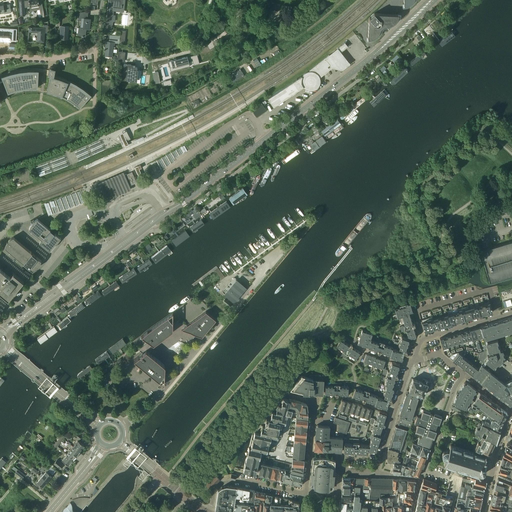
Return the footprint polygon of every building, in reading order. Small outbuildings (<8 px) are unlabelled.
[(23,0),(18,0),(20,16),(24,15),(24,8),(24,6),(27,5),(27,7),(39,5),(37,0),(28,0),(29,0),(24,1),(23,0)] [(108,6),(106,19),(109,19),(109,21),(114,21),(115,16),(112,15),(113,9),(123,11),(124,0),(108,0),(107,6),(108,6)] [(0,12),(4,12),(4,14),(11,13),(9,4),(3,5),(0,5),(0,12)] [(90,19),(86,18),(87,11),(79,12),(78,20),(81,20),(80,28),(78,27),(77,35),(82,36),(83,36),(85,36),(86,29),(89,29),(90,19)] [(398,15),(398,14),(374,13),(369,18),(367,39),(368,39),(369,39),(370,38),(371,38),(372,38),(373,38),(374,37),(375,37),(375,36),(376,36),(377,35),(378,34),(378,33),(379,33),(379,32),(380,31),(380,30),(380,29),(381,29),(381,28),(382,27),(383,26),(384,26),(385,26),(386,25),(387,25),(388,25),(389,25),(390,25),(391,24),(392,24),(393,23),(394,23),(394,22),(395,22),(396,21),(396,20),(397,19),(397,18),(398,17),(398,16),(398,15)] [(42,28),(28,27),(28,32),(37,32),(36,42),(43,42),(44,32),(47,33),(47,25),(42,25),(42,28)] [(68,26),(60,26),(60,39),(67,39),(68,26)] [(0,27),(0,35),(13,37),(12,29),(0,27)] [(438,41),(440,44),(453,34),(451,31),(438,41)] [(109,42),(105,41),(104,49),(105,49),(105,55),(112,56),(113,49),(114,49),(115,46),(114,46),(114,42),(109,42)] [(348,47),(347,46),(344,42),(336,49),(340,53),(348,47)] [(412,66),(426,55),(423,51),(409,63),(412,66)] [(320,79),(320,78),(334,67),(332,59),(329,55),(309,70),(309,71),(308,71),(308,72),(307,72),(306,72),(305,73),(304,74),(303,74),(303,75),(302,76),(302,77),(301,76),(268,98),(273,107),(303,87),(304,88),(305,89),(306,89),(307,90),(309,90),(310,90),(312,90),(314,90),(315,89),(317,88),(318,87),(319,86),(319,84),(320,83),(320,81),(320,79)] [(187,56),(168,61),(171,71),(190,66),(187,56)] [(261,64),(257,58),(253,61),(257,67),(261,64)] [(123,75),(123,80),(126,80),(129,81),(130,78),(136,79),(137,77),(137,75),(137,71),(138,70),(136,70),(137,68),(137,67),(133,67),(133,65),(131,65),(124,64),(123,75)] [(47,91),(47,93),(49,94),(54,95),(56,96),(60,97),(62,98),(67,101),(68,102),(73,104),(74,106),(78,109),(79,108),(88,99),(89,97),(90,97),(90,96),(91,95),(87,92),(83,89),(80,87),(76,84),(72,82),(68,80),(64,79),(60,77),(53,76),(54,74),(55,70),(55,68),(52,68),(50,67),(50,68),(49,70),(49,71),(49,73),(48,75),(51,75),(50,77),(47,91)] [(393,86),(409,71),(405,67),(389,82),(393,86)] [(0,101),(1,101),(4,100),(6,99),(7,98),(9,96),(10,96),(13,95),(16,94),(19,94),(22,93),(23,93),(25,92),(28,92),(30,92),(31,92),(37,92),(40,92),(42,93),(43,93),(44,93),(47,93),(47,91),(50,77),(51,75),(48,75),(49,73),(49,71),(49,70),(45,70),(43,70),(41,69),(37,69),(33,69),(29,69),(24,70),(19,70),(15,71),(10,72),(5,74),(2,75),(0,75),(0,101)] [(240,69),(229,76),(233,83),(244,75),(240,69)] [(368,100),(370,103),(388,89),(386,86),(368,100)] [(342,121),(369,99),(365,95),(339,118),(342,121)] [(356,115),(368,105),(365,102),(353,112),(356,115)] [(266,110),(262,103),(252,110),(257,117),(266,110)] [(345,125),(354,117),(351,114),(342,122),(345,125)] [(337,119),(322,129),(324,132),(339,122),(337,119)] [(323,136),(319,131),(299,146),(303,151),(323,136)] [(156,161),(161,169),(174,161),(173,159),(183,153),(182,151),(183,150),(181,147),(156,161)] [(298,147),(282,159),(284,162),(300,150),(298,147)] [(270,181),(273,182),(281,166),(278,164),(270,181)] [(268,167),(257,189),(261,191),(272,169),(268,167)] [(96,187),(101,198),(107,196),(116,192),(117,192),(129,187),(128,186),(130,186),(137,183),(132,172),(125,175),(104,184),(103,183),(101,183),(98,184),(99,186),(96,187)] [(101,183),(103,183),(104,184),(125,175),(124,173),(101,183)] [(257,176),(247,195),(250,197),(260,177),(257,176)] [(116,192),(107,196),(108,200),(131,190),(130,186),(128,186),(129,187),(117,192),(116,192)] [(242,189),(229,198),(233,203),(245,194),(242,189)] [(231,205),(227,200),(210,212),(214,217),(231,205)] [(49,228),(48,226),(44,217),(38,219),(37,218),(37,219),(36,220),(35,220),(34,221),(33,222),(32,222),(32,223),(31,224),(31,225),(30,226),(30,227),(29,228),(29,229),(41,239),(39,242),(49,250),(57,242),(57,241),(57,236),(57,235),(56,234),(49,228)] [(201,220),(199,217),(187,226),(189,228),(201,220)] [(189,235),(185,230),(172,240),(176,245),(189,235)] [(41,260),(13,237),(12,237),(11,238),(10,239),(9,239),(9,240),(8,241),(7,242),(6,243),(6,244),(5,245),(5,246),(4,247),(32,271),(41,260)] [(511,241),(489,248),(486,249),(483,250),(480,251),(489,282),(511,275),(511,241)] [(169,250),(166,246),(153,256),(157,260),(169,250)] [(152,264),(149,260),(137,268),(140,272),(152,264)] [(13,273),(9,277),(0,268),(0,286),(1,287),(0,287),(0,293),(8,300),(20,285),(23,281),(13,273)] [(119,278),(120,281),(135,273),(134,270),(119,278)] [(234,302),(246,288),(234,278),(222,291),(234,302)] [(101,291),(103,294),(117,284),(115,281),(101,291)] [(178,299),(181,304),(197,293),(194,288),(178,299)] [(101,295),(98,291),(86,300),(89,304),(101,295)] [(217,294),(209,303),(215,308),(223,300),(217,294)] [(232,305),(225,299),(223,301),(230,307),(232,305)] [(489,301),(484,302),(487,313),(492,312),(490,303),(490,302),(489,301)] [(413,312),(412,307),(411,303),(410,302),(404,304),(405,304),(399,306),(400,307),(394,308),(396,312),(397,318),(402,317),(410,314),(410,313),(413,312)] [(484,304),(479,305),(482,315),(483,315),(487,313),(484,302),(484,303),(484,304)] [(82,305),(68,313),(70,317),(84,308),(82,305)] [(479,305),(474,307),(477,316),(482,315),(479,305)] [(468,306),(463,307),(466,320),(471,318),(468,306)] [(468,306),(471,318),(477,316),(474,307),(473,307),(469,308),(468,306)] [(463,307),(458,309),(461,321),(466,320),(463,307)] [(458,311),(453,313),(456,323),(459,322),(461,321),(458,309),(457,309),(458,311)] [(206,311),(187,325),(181,329),(196,334),(202,336),(216,319),(206,311)] [(173,331),(173,323),(171,321),(173,320),(173,312),(141,336),(149,342),(153,345),(173,331)] [(453,313),(448,314),(451,324),(456,323),(453,313)] [(413,324),(410,314),(402,317),(404,325),(400,326),(400,329),(415,325),(414,324),(413,324)] [(445,315),(443,316),(446,326),(451,324),(448,314),(445,315)] [(443,316),(437,317),(440,327),(446,326),(443,316)] [(477,370),(472,376),(489,389),(491,391),(492,392),(510,406),(511,404),(511,395),(511,394),(511,393),(511,316),(480,326),(483,336),(484,339),(485,339),(486,338),(491,337),(492,336),(497,335),(499,334),(507,332),(509,331),(511,330),(511,380),(504,385),(500,381),(499,380),(497,379),(480,366),(477,370)] [(70,320),(67,317),(58,325),(60,328),(70,320)] [(432,317),(426,318),(430,330),(435,329),(432,317)] [(432,317),(435,329),(440,327),(437,317),(433,319),(432,317)] [(424,319),(421,320),(425,332),(430,330),(426,318),(424,319)] [(188,345),(192,340),(196,334),(181,329),(187,325),(176,321),(173,323),(173,331),(153,345),(149,342),(138,350),(142,353),(146,350),(165,365),(165,373),(176,359),(166,351),(179,341),(188,345)] [(417,337),(414,328),(414,327),(414,326),(415,326),(415,325),(400,329),(401,332),(406,330),(407,334),(406,337),(409,339),(417,337)] [(477,327),(475,328),(478,340),(478,338),(483,336),(480,326),(477,327)] [(40,342),(56,331),(54,327),(37,339),(40,342)] [(472,329),(469,329),(473,341),(478,340),(475,328),(472,329)] [(362,329),(357,344),(368,347),(368,348),(371,340),(373,333),(362,329)] [(467,330),(464,331),(468,343),(468,342),(472,340),(473,342),(473,341),(469,329),(467,330)] [(462,332),(460,332),(463,344),(468,343),(464,331),(462,332)] [(457,333),(455,334),(458,343),(462,342),(463,344),(460,332),(457,333)] [(406,350),(409,339),(406,337),(401,336),(397,349),(404,352),(405,352),(406,352),(407,351),(406,351),(406,350)] [(442,338),(440,338),(441,343),(441,344),(442,344),(443,350),(446,350),(448,349),(445,337),(442,337),(442,338)] [(343,357),(352,344),(351,344),(350,344),(350,345),(341,339),(336,346),(344,351),(341,355),(343,357)] [(379,353),(383,340),(378,339),(377,342),(371,340),(368,348),(372,349),(372,350),(374,351),(374,350),(378,351),(378,352),(378,353),(379,353)] [(123,340),(110,350),(113,354),(126,345),(123,340)] [(402,360),(404,352),(397,349),(392,348),(393,347),(386,345),(387,342),(383,340),(379,353),(380,353),(380,352),(384,353),(383,354),(385,355),(386,354),(390,355),(390,356),(394,358),(394,359),(396,359),(396,358),(402,360)] [(478,358),(478,359),(479,360),(480,361),(483,363),(485,361),(493,368),(497,362),(499,363),(503,358),(501,352),(499,353),(495,340),(489,342),(485,343),(487,350),(484,351),(482,351),(479,352),(479,353),(478,358)] [(352,344),(343,357),(346,358),(348,354),(356,359),(361,352),(352,346),(352,345),(352,344)] [(146,350),(142,353),(134,359),(164,384),(165,373),(165,365),(146,350)] [(107,351),(96,360),(98,363),(110,355),(107,351)] [(450,356),(449,358),(452,360),(456,363),(462,355),(458,352),(453,354),(452,354),(450,356)] [(462,355),(456,363),(458,364),(458,365),(460,366),(466,358),(462,355)] [(466,358),(460,366),(462,368),(464,369),(470,361),(466,358)] [(385,361),(381,359),(378,367),(383,369),(383,368),(384,368),(383,371),(397,376),(397,375),(397,374),(396,374),(399,364),(392,362),(389,370),(385,369),(386,367),(384,366),(385,361)] [(470,361),(464,369),(464,370),(466,371),(468,373),(474,365),(470,361)] [(90,365),(76,375),(79,378),(92,369),(90,365)] [(474,365),(468,373),(470,374),(472,376),(478,368),(474,365)] [(397,376),(383,371),(382,374),(387,375),(384,384),(386,385),(392,386),(396,377),(397,377),(397,376)] [(322,394),(323,378),(320,378),(320,375),(312,375),(308,375),(308,378),(302,376),(290,390),(291,390),(293,391),(294,391),(303,393),(309,393),(313,393),(319,394),(322,394)] [(425,379),(423,378),(422,381),(413,379),(409,391),(423,396),(427,383),(428,380),(425,379)] [(333,386),(325,385),(325,394),(329,394),(329,395),(332,395),(332,394),(335,394),(335,395),(335,396),(336,396),(337,396),(337,383),(333,382),(333,386)] [(342,383),(337,383),(337,396),(338,395),(341,395),(341,396),(344,396),(344,395),(348,395),(349,387),(341,386),(342,383)] [(474,400),(479,393),(477,391),(467,383),(466,384),(464,383),(458,390),(460,391),(458,394),(456,394),(453,403),(455,403),(454,405),(455,405),(465,411),(467,409),(470,401),(473,402),(474,400)] [(390,399),(394,387),(392,386),(386,385),(382,397),(391,400),(391,399),(390,399)] [(363,402),(367,389),(363,388),(362,391),(355,388),(353,396),(357,398),(357,399),(359,399),(362,400),(362,401),(363,401),(363,402)] [(376,400),(377,396),(371,393),(372,390),(367,389),(363,402),(364,402),(365,401),(365,400),(368,402),(368,403),(370,403),(370,402),(375,404),(374,405),(379,406),(380,402),(380,401),(376,400)] [(400,416),(410,419),(410,418),(411,418),(418,398),(417,397),(417,396),(408,392),(407,394),(406,394),(399,414),(400,414),(400,416)] [(473,402),(471,405),(479,410),(488,415),(487,416),(489,418),(493,420),(494,419),(499,407),(482,394),(480,393),(479,393),(474,400),(473,402)] [(307,423),(307,419),(307,415),(308,415),(307,410),(308,410),(307,408),(307,404),(304,403),(301,402),(296,401),(296,400),(293,399),(293,400),(292,399),(292,400),(289,399),(288,400),(284,398),(283,401),(282,401),(281,405),(280,404),(279,408),(277,408),(276,412),(272,411),(275,412),(275,415),(271,414),(271,415),(270,419),(266,418),(269,419),(268,422),(265,421),(265,422),(264,426),(262,425),(262,426),(264,426),(264,429),(261,429),(260,433),(255,432),(253,436),(256,437),(255,440),(253,440),(253,439),(253,440),(255,440),(254,443),(252,443),(251,447),(249,447),(248,451),(247,455),(246,462),(245,462),(244,466),(245,467),(244,470),(247,471),(246,471),(252,473),(252,472),(255,473),(256,469),(257,465),(258,461),(259,458),(260,454),(261,450),(267,452),(269,443),(267,443),(268,441),(270,442),(271,436),(277,438),(279,429),(278,429),(278,427),(280,428),(282,422),(285,423),(283,422),(284,419),(286,420),(286,419),(286,417),(285,416),(286,413),(290,414),(291,409),(299,411),(299,414),(297,414),(297,418),(296,418),(295,424),(295,429),(294,441),(294,446),(293,446),(293,452),(292,457),(292,458),(293,458),(303,459),(304,459),(304,458),(303,458),(301,458),(301,457),(304,457),(304,453),(305,449),(302,449),(302,447),(304,448),(305,448),(305,447),(305,443),(302,443),(303,442),(305,442),(305,441),(303,441),(303,440),(306,440),(306,432),(303,432),(303,430),(306,431),(306,430),(304,430),(304,428),(306,429),(307,425),(307,424),(304,424),(304,423),(307,423)] [(266,418),(270,419),(271,415),(271,414),(275,415),(275,412),(272,411),(276,412),(277,408),(279,408),(280,404),(281,405),(282,401),(283,401),(284,398),(283,398),(282,398),(252,433),(249,447),(251,447),(252,443),(254,443),(255,440),(253,440),(253,439),(253,440),(255,440),(256,437),(253,436),(255,432),(260,433),(261,429),(264,429),(264,426),(262,426),(262,425),(264,426),(265,422),(265,421),(268,422),(269,419),(266,418)] [(344,411),(347,402),(342,400),(339,409),(344,411)] [(359,415),(362,406),(363,406),(358,404),(355,413),(359,415)] [(364,417),(367,408),(362,406),(359,415),(359,416),(364,417)] [(507,413),(499,407),(494,419),(502,424),(507,413)] [(372,410),(367,408),(364,417),(369,419),(372,410)] [(417,416),(414,423),(418,424),(416,428),(415,432),(422,434),(421,437),(420,437),(419,438),(419,437),(418,439),(416,443),(425,447),(428,448),(429,448),(431,441),(432,441),(432,440),(431,440),(432,438),(433,439),(436,431),(435,430),(437,424),(438,423),(439,424),(442,416),(441,416),(434,413),(434,415),(430,413),(431,412),(423,409),(420,417),(417,416)] [(384,423),(387,413),(379,411),(376,419),(371,418),(370,420),(385,425),(385,424),(384,424),(384,423)] [(407,440),(411,426),(413,420),(412,420),(410,419),(400,416),(397,426),(395,426),(388,446),(399,450),(405,452),(409,441),(407,440)] [(502,424),(494,419),(493,420),(489,418),(487,416),(484,422),(483,421),(481,423),(499,431),(500,427),(502,424)] [(346,434),(350,422),(335,417),(333,423),(338,424),(338,431),(346,434)] [(385,425),(370,420),(370,423),(374,424),(372,433),(373,433),(380,435),(383,426),(384,426),(385,425)] [(499,431),(481,423),(479,428),(477,427),(474,432),(476,432),(477,433),(476,434),(483,436),(496,442),(499,431)] [(341,452),(342,438),(328,437),(327,437),(327,434),(328,434),(329,434),(329,426),(316,425),(314,449),(323,450),(327,450),(341,452)] [(82,436),(78,432),(76,431),(73,435),(79,440),(82,436)] [(495,443),(496,442),(483,436),(476,434),(477,433),(476,432),(474,432),(473,436),(478,438),(478,437),(480,437),(481,437),(482,438),(480,442),(478,442),(474,450),(481,453),(482,452),(490,456),(492,452),(491,452),(492,450),(491,449),(494,442),(495,443)] [(379,443),(381,436),(380,435),(373,433),(370,441),(379,444),(379,443)] [(355,454),(356,439),(353,439),(353,444),(344,443),(344,452),(354,452),(354,453),(354,454),(355,454)] [(367,450),(368,445),(359,444),(359,439),(356,439),(355,454),(356,454),(356,453),(357,453),(367,453),(367,450)] [(79,452),(84,446),(78,441),(73,447),(79,452)] [(376,451),(378,445),(379,444),(370,441),(369,445),(368,445),(367,450),(376,451)] [(430,448),(428,448),(425,447),(416,443),(413,442),(412,446),(428,453),(430,448)] [(469,450),(468,449),(467,450),(463,449),(463,448),(462,448),(457,447),(457,446),(456,446),(456,447),(451,445),(452,445),(450,444),(450,445),(448,450),(447,450),(446,450),(445,450),(444,451),(443,451),(443,452),(442,453),(442,454),(442,455),(442,456),(442,457),(443,458),(443,459),(445,460),(444,465),(444,466),(445,466),(445,465),(450,467),(451,468),(451,467),(455,469),(457,470),(457,469),(461,470),(461,471),(462,471),(467,472),(467,473),(468,473),(473,474),(473,475),(474,475),(474,474),(478,476),(479,476),(480,476),(480,475),(481,471),(481,470),(482,471),(485,461),(484,461),(485,460),(484,460),(485,457),(486,457),(486,456),(486,455),(485,455),(484,456),(480,454),(480,453),(479,453),(479,454),(474,452),(473,451),(473,452),(469,451),(469,450)] [(398,453),(399,450),(388,446),(388,447),(388,451),(398,455),(401,456),(401,455),(400,455),(400,454),(398,453)] [(428,453),(412,446),(410,451),(427,457),(428,453)] [(79,452),(73,447),(67,454),(73,459),(73,460),(80,452),(79,452)] [(427,457),(410,451),(407,450),(406,453),(425,460),(427,457)] [(398,458),(398,455),(388,451),(387,452),(387,459),(388,460),(391,461),(391,459),(396,460),(400,461),(401,460),(400,459),(398,458)] [(511,456),(504,452),(503,456),(511,460),(511,456)] [(425,460),(406,453),(403,461),(403,462),(408,463),(410,458),(418,461),(424,463),(425,460)] [(68,465),(73,459),(67,454),(62,460),(68,465)] [(509,465),(510,463),(511,464),(510,466),(511,466),(511,460),(503,456),(501,463),(509,465)] [(333,484),(334,474),(335,460),(334,459),(332,459),(331,458),(329,458),(327,458),(326,457),(324,457),(323,457),(321,457),(320,457),(318,457),(316,457),(315,458),(313,458),(312,470),(312,472),(311,481),(311,482),(311,485),(315,487),(318,488),(322,488),(325,488),(329,488),(333,487),(333,484)] [(57,459),(54,464),(60,469),(64,465),(57,459)] [(401,469),(402,464),(403,462),(403,461),(402,461),(402,464),(400,464),(400,461),(396,460),(396,463),(394,463),(393,468),(401,469)] [(303,470),(303,465),(303,464),(302,464),(302,463),(295,463),(295,464),(292,463),(290,463),(289,467),(285,466),(284,469),(279,468),(279,467),(261,463),(258,474),(263,475),(263,472),(265,473),(264,475),(264,476),(265,476),(265,475),(265,473),(266,473),(266,476),(270,477),(271,476),(274,476),(274,478),(282,480),(283,480),(288,482),(289,482),(293,483),(294,483),(297,483),(297,484),(300,484),(301,484),(301,481),(302,481),(302,479),(302,476),(302,475),(303,470)] [(511,466),(510,466),(509,465),(501,463),(500,467),(503,468),(509,470),(511,471),(511,470),(511,466)] [(423,467),(417,464),(415,468),(413,467),(414,465),(409,464),(409,466),(407,465),(402,464),(401,469),(399,474),(412,475),(419,476),(422,467),(423,467)] [(500,467),(499,472),(511,476),(511,470),(511,471),(509,470),(503,468),(500,467)] [(25,475),(18,469),(15,473),(22,478),(25,475)] [(46,472),(42,477),(47,481),(52,476),(46,472)] [(210,489),(219,479),(216,476),(206,486),(210,489)] [(448,490),(454,491),(457,477),(451,476),(448,490)] [(511,481),(498,476),(497,482),(502,483),(502,482),(506,483),(511,485),(511,482),(511,481)] [(42,487),(47,481),(42,477),(37,483),(42,487)] [(462,478),(462,480),(462,481),(467,482),(470,483),(473,484),(473,483),(485,486),(486,481),(479,479),(471,477),(471,478),(470,479),(467,479),(462,478)] [(363,492),(364,485),(364,478),(355,478),(354,485),(354,488),(354,491),(354,493),(354,496),(354,498),(362,499),(362,496),(369,497),(370,496),(370,492),(364,492),(363,492)] [(362,499),(361,511),(376,511),(377,507),(381,507),(380,503),(385,503),(385,496),(392,496),(393,479),(364,478),(364,492),(370,492),(370,496),(369,497),(369,499),(368,499),(362,499)] [(426,501),(431,502),(432,498),(437,484),(434,483),(423,479),(420,488),(427,490),(428,491),(426,501)] [(414,490),(415,480),(407,480),(406,489),(414,490)] [(504,491),(505,488),(510,489),(510,488),(511,485),(506,483),(502,482),(502,483),(497,482),(495,488),(494,492),(502,494),(509,495),(509,494),(506,494),(506,491),(504,491)] [(233,511),(234,505),(236,487),(233,486),(230,486),(226,485),(223,486),(222,486),(218,489),(215,509),(216,511),(229,511),(233,511)] [(481,501),(482,495),(471,492),(471,491),(468,490),(469,488),(465,487),(461,486),(459,496),(481,501)] [(240,511),(242,500),(238,500),(239,497),(239,496),(240,497),(242,497),(243,488),(236,487),(234,505),(233,511),(240,511)] [(246,511),(248,503),(249,490),(243,488),(242,497),(242,500),(240,511),(246,511)] [(413,498),(414,490),(406,489),(404,489),(403,496),(404,496),(413,498)] [(449,510),(452,499),(450,498),(445,497),(446,494),(438,492),(436,499),(432,498),(431,502),(430,507),(435,508),(435,507),(441,509),(449,510)] [(510,495),(509,494),(509,495),(502,494),(494,492),(493,498),(504,501),(508,502),(510,495)] [(276,511),(278,497),(275,496),(274,504),(271,504),(272,495),(266,494),(265,501),(267,501),(269,501),(269,505),(270,505),(269,511),(276,511)] [(391,511),(392,496),(385,496),(385,503),(385,504),(380,504),(381,508),(382,508),(381,511),(391,511)] [(479,508),(481,501),(459,496),(458,498),(461,498),(464,499),(464,504),(464,506),(470,507),(479,508)] [(283,511),(284,505),(280,505),(281,498),(278,497),(276,511),(283,511)] [(428,511),(430,507),(431,502),(426,501),(424,501),(425,498),(418,497),(417,502),(425,504),(423,511),(428,511)] [(361,511),(362,499),(354,498),(354,499),(353,501),(352,511),(361,511)] [(456,507),(455,508),(456,508),(458,508),(456,511),(462,511),(463,509),(464,506),(464,504),(463,503),(464,499),(461,498),(458,498),(456,504),(457,504),(456,507)] [(297,511),(299,502),(289,500),(288,505),(284,505),(283,511),(297,511)] [(70,502),(68,504),(66,507),(65,508),(64,508),(64,509),(63,509),(63,510),(62,511),(61,511),(73,511),(72,510),(72,509),(72,508),(72,507),(72,506),(71,505),(71,504),(70,503),(70,502)] [(411,510),(412,502),(409,502),(408,504),(408,505),(404,505),(404,510),(411,510)] [(415,509),(414,511),(423,511),(425,504),(421,503),(417,502),(415,509)] [(491,507),(490,509),(499,510),(502,511),(506,511),(506,510),(506,507),(511,508),(511,502),(511,503),(511,506),(507,506),(507,505),(503,504),(503,506),(492,503),(491,507)]
